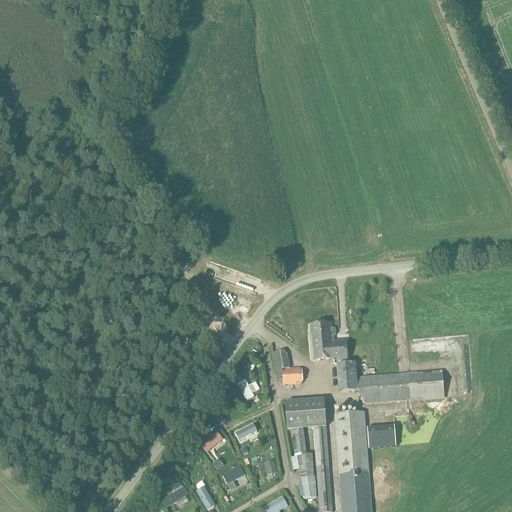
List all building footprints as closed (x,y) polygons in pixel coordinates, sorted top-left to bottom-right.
[(227,279),(231,267),(212,260),(208,271),(227,279)] [(311,335),(309,335),(312,362),(326,361),(324,343),(331,343),(331,338),(332,338),(334,336),(334,330),(331,329),(330,329),(330,324),(310,326),(311,335)] [(366,363),(388,361),(385,339),(384,339),(383,329),(363,331),(365,348),(364,348),(366,363)] [(345,341),(331,343),(324,343),(326,361),(338,360),(338,363),(340,363),(347,362),(345,341)] [(277,385),(300,384),(299,368),(285,368),(285,352),(276,352),(277,385)] [(341,366),(336,367),(339,394),(357,393),(360,393),(359,379),(358,367),(355,368),(354,364),(347,365),(341,366)] [(441,372),(359,379),(360,393),(357,393),(365,405),(443,398),(441,372)] [(246,401),(254,396),(247,383),(239,387),(246,401)] [(324,399),(286,401),(287,428),(291,428),(301,427),(314,426),(326,426),(324,399)] [(452,410),(445,436),(456,439),(463,413),(452,410)] [(369,476),(364,414),(335,416),(340,477),(369,476)] [(239,431),(242,439),(253,434),(249,426),(239,431)] [(331,511),(326,426),(314,426),(319,511),(331,511)] [(368,453),(396,451),(394,430),(367,432),(368,453)] [(199,444),(207,453),(212,449),(209,445),(214,440),(218,444),(222,441),(214,431),(199,444)] [(240,451),(243,456),(248,453),(246,448),(240,451)] [(311,455),(296,455),(300,477),(312,476),(311,455)] [(218,460),(212,465),(217,472),(224,467),(218,460)] [(274,462),(264,465),(267,477),(277,475),(274,462)] [(240,467),(222,477),(227,486),(245,477),(240,467)] [(371,511),(369,476),(340,477),(342,511),(371,511)] [(205,485),(194,490),(203,511),(214,506),(205,485)] [(231,501),(243,494),(240,487),(227,494),(231,501)] [(167,500),(171,506),(188,495),(184,489),(167,500)] [(267,511),(278,511),(279,511),(288,507),(283,497),(265,507),(267,511)]
